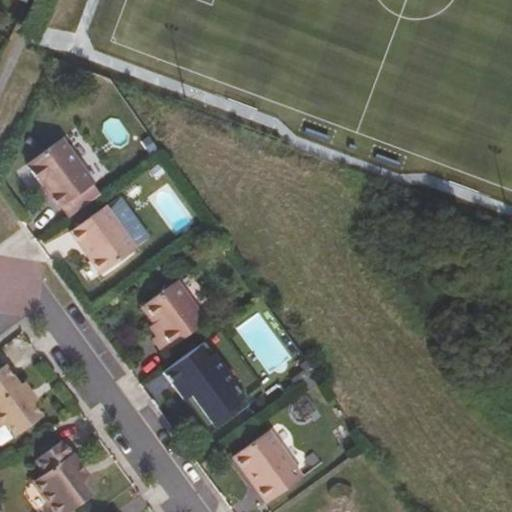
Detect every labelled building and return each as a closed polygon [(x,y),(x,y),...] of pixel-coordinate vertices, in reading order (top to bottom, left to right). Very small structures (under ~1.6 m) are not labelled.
[(62,140),(27,165),(59,210),(94,185),(62,140)] [(135,250),(104,208),(68,232),(79,247),(82,245),(93,259),(89,261),(99,275),(135,250)] [(204,323),(175,281),(140,306),(153,323),(160,332),(155,336),(151,338),(162,352),(204,323)] [(160,332),(153,323),(149,326),(155,336),(160,332)] [(213,335),(201,344),(225,376),(237,367),(214,335),(213,335)] [(201,344),(167,368),(208,426),(242,401),(241,399),(253,390),(237,367),(225,376),(201,344)] [(39,417),(29,405),(24,397),(28,393),(21,384),(17,388),(2,367),(0,368),(0,425),(3,423),(13,436),(39,417)] [(24,397),(29,405),(34,401),(28,393),(24,397)] [(301,478),(267,432),(232,457),(244,474),(247,471),(257,485),(255,488),(266,504),(301,478)] [(68,511),(87,499),(77,485),(72,478),(80,472),(60,443),(33,462),(43,475),(30,484),(50,511),(68,511)] [(72,478),(77,485),(86,479),(80,472),(72,478)]
